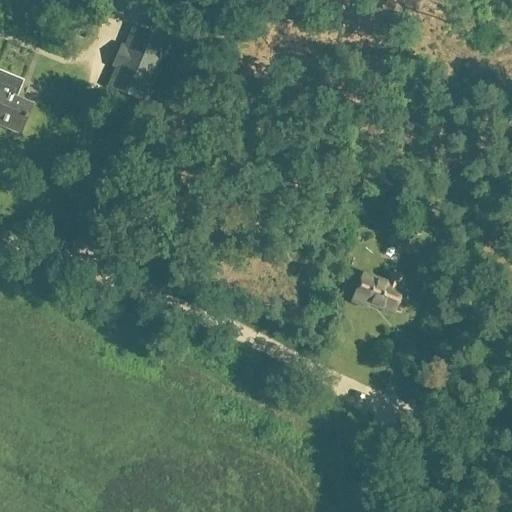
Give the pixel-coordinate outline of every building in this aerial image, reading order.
[(169,41),(135,26),(109,87),(143,101),(169,41)] [(188,71),(169,63),(158,91),(176,98),(188,71)] [(0,124),(20,133),(32,105),(16,99),(23,80),(0,70),(0,124)] [(386,243),(403,252),(409,241),(391,233),(386,243)] [(362,275),(352,300),(368,306),(369,303),(394,313),(402,291),(398,289),(402,278),(391,273),(386,284),(362,275)]
